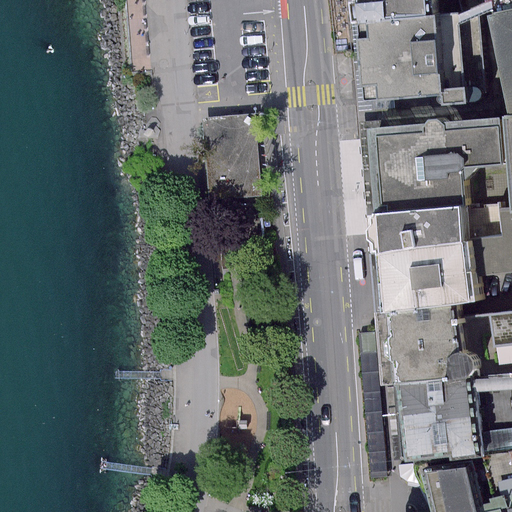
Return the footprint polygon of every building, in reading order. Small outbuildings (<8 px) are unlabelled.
[(366,0),(371,42),(374,110),(454,97),(461,96),(459,21),(459,13),(438,15),(436,0),(366,0)] [(257,115),(205,119),(211,202),(263,198),(257,115)] [(384,223),(390,222),(473,214),(470,174),(511,171),(511,143),(510,124),(454,130),(449,125),(439,126),(435,132),(377,133),(384,223)] [(409,406),(415,469),(491,461),(480,387),(486,379),(486,371),(479,364),(473,363),(465,315),(488,309),(485,281),(511,277),(511,212),(506,213),(509,239),(480,244),(481,250),(475,251),(473,214),(390,222),(393,321),(405,321),(413,389),(406,390),(409,406)] [(504,344),(511,342),(511,311),(498,314),(504,344)] [(427,473),(443,511),(490,511),(480,464),(427,473)]
